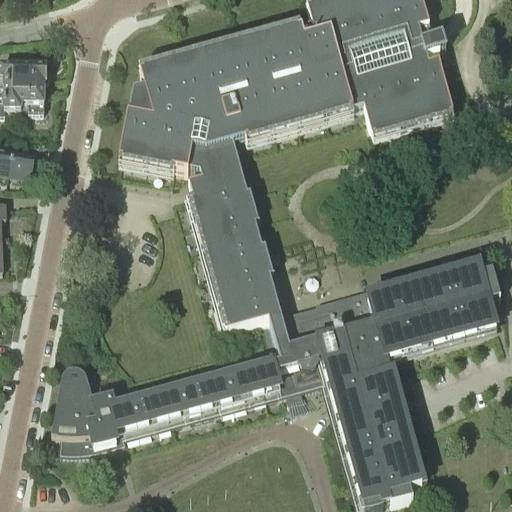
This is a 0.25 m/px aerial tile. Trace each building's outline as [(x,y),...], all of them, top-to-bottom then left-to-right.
[(268,329),(280,324),(269,286),(272,285),(264,256),(261,257),(254,233),(257,232),(249,203),(246,204),(232,153),(244,150),(363,117),(370,144),(452,122),(438,72),(427,74),(426,68),(438,64),(444,63),(440,49),(420,55),(416,39),(428,36),(418,0),(361,0),(306,15),(311,35),(139,82),(143,98),(132,101),(128,124),(126,124),(118,169),(187,182),(188,179),(199,181),(201,189),(187,192),(191,205),(185,206),(223,341),(268,329)] [(0,97),(43,98),(43,92),(45,92),(45,75),(0,74),(0,97)] [(43,98),(0,97),(0,122),(4,123),(4,119),(20,119),(20,113),(27,113),(27,121),(43,121),(43,98)] [(0,183),(30,188),(34,165),(0,159),(0,183)] [(280,324),(268,329),(277,362),(111,408),(111,407),(92,412),(86,390),(91,389),(90,387),(89,384),(88,382),(87,381),(86,379),(84,378),(82,376),(80,375),(78,375),(76,374),(73,374),(71,374),(69,375),(70,379),(68,380),(67,381),(65,382),(64,383),(63,384),(62,386),(61,387),(61,389),(50,447),(60,448),(59,464),(66,464),(72,464),(79,464),(85,463),(92,463),(98,461),(104,460),(111,458),(117,456),(112,438),(118,436),(121,449),(285,404),(290,420),(304,416),(300,399),(321,394),(353,511),(382,511),(389,510),(389,511),(396,511),(412,508),(409,497),(421,493),(386,366),(495,336),(488,311),(499,308),(491,279),(480,282),(479,276),(368,307),(366,301),(280,324)]
